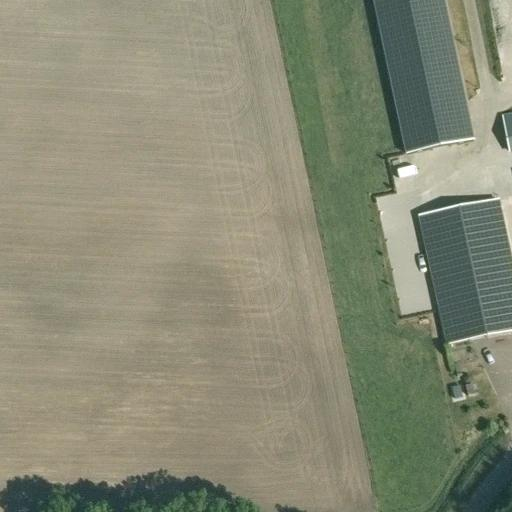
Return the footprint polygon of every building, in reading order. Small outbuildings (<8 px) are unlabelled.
[(443,0),(373,0),(405,156),(472,142),(443,0)] [(340,172),(371,168),(364,105),(333,108),(340,172)] [(511,152),(511,114),(503,117),(511,152)] [(511,173),(494,178),(499,200),(511,261),(511,173)] [(511,261),(499,200),(419,219),(449,347),(511,332),(511,261)] [(472,386),(466,387),(468,397),(474,396),(472,386)]
